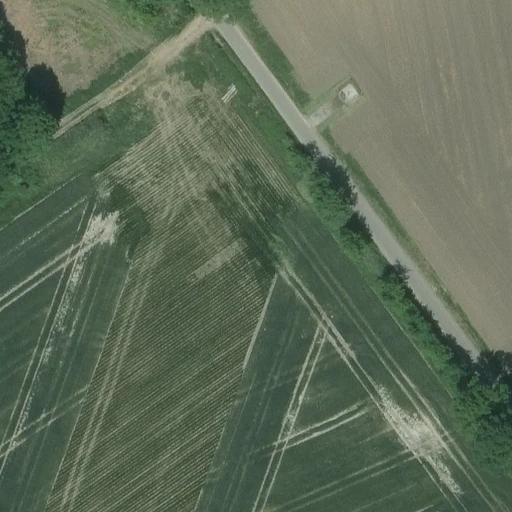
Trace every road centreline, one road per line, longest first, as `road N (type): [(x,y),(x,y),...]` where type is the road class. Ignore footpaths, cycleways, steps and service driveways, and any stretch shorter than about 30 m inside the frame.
road 1 (unclassified): [(207,0),(511,411)]
road 2 (track): [(215,10),(0,167)]
